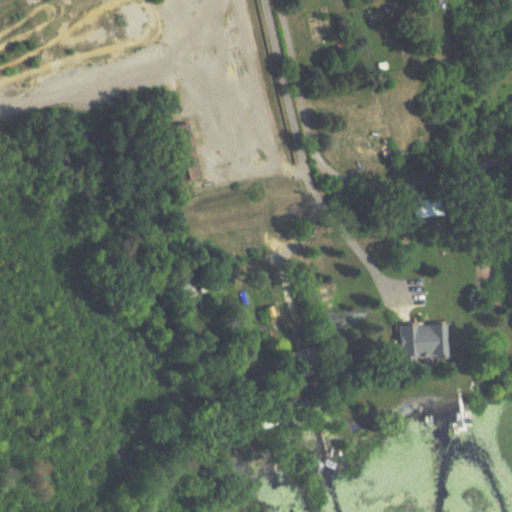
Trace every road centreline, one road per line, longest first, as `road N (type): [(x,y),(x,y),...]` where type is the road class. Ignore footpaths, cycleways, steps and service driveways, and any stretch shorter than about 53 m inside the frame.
road 1 (residential): [(288,0),(332,154),(358,191),(417,193),(511,165)]
road 2 (residential): [(270,0),(315,193),(304,227),(280,252)]
